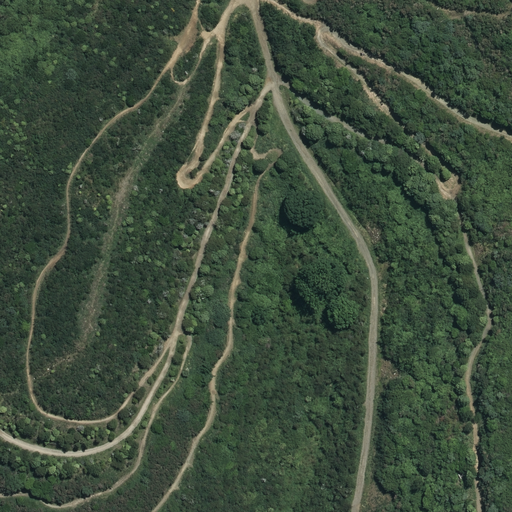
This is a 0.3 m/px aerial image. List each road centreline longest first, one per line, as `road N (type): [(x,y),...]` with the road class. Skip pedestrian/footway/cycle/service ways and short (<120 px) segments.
road 1 (track): [(0,431),(69,453),(93,451),(132,426),(166,365),(254,109),(282,81),(334,118),(403,149),(451,193),(490,311),(468,376),(481,511)]
road 2 (track): [(254,0),(286,120),(362,241),(373,280),(370,407),(356,511)]
road 3 (track): [(213,35),(125,188),(80,344),(0,394)]
